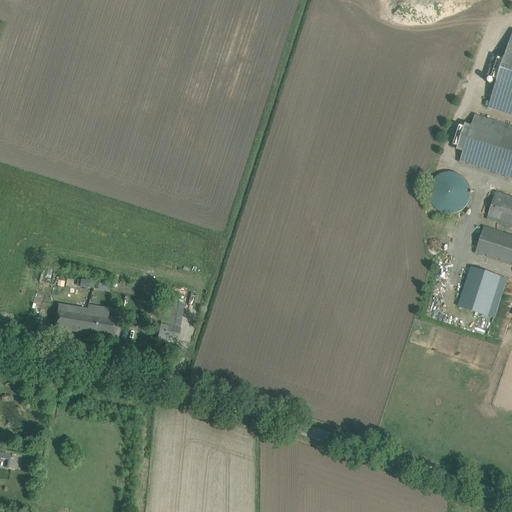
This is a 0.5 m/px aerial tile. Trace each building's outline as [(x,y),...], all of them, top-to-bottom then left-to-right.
[(511,127),(476,116),(461,162),(511,177),(511,34),(504,59),(493,55),(486,77),(498,80),(489,108),(511,115),(511,127)] [(430,191),(430,192),(430,193),(430,195),(430,196),(430,199),(431,200),(431,202),(432,203),(432,204),(433,205),(434,206),(435,208),(436,209),(438,211),(440,212),(442,213),(444,214),(446,214),(448,215),(450,215),(452,215),(454,214),(457,214),(458,213),(460,213),(462,211),(464,210),(465,209),(467,207),(468,205),(469,204),(470,202),(471,200),(471,199),(471,198),(471,196),(471,194),(471,192),(471,190),(471,188),(470,186),(469,184),(468,183),(467,181),(466,180),(464,178),(463,177),(462,176),(460,175),(459,175),(457,174),(455,174),(453,173),(452,173),(450,173),(449,173),(446,174),(445,174),(442,175),(441,176),(439,177),(438,178),(436,179),(435,181),(433,182),(432,184),(431,186),(431,187),(431,188),(430,190),(430,191)] [(475,254),(511,266),(511,198),(496,193),(487,220),(511,228),(511,235),(484,226),(475,254)] [(457,307),(488,317),(501,277),(470,267),(457,307)] [(166,298),(157,339),(178,343),(181,328),(180,328),(181,322),(180,322),(184,305),(171,302),(171,299),(166,298)] [(58,304),(54,329),(114,339),(115,329),(117,319),(109,317),(110,308),(88,305),(88,309),(58,304)] [(0,458),(8,460),(6,467),(10,467),(13,457),(9,456),(9,455),(0,453),(0,458)]
